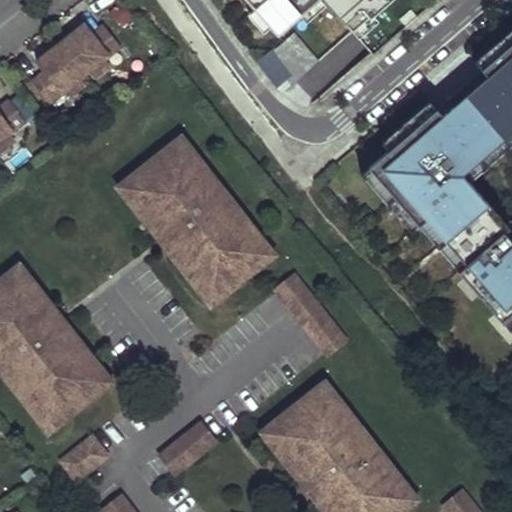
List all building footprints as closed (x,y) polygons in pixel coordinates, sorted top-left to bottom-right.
[(250,0),(281,34),(319,0),(250,0)] [(326,0),(334,9),(343,0),(326,0)] [(343,0),(334,9),(355,32),(371,18),(373,20),(376,16),(395,0),(343,0)] [(355,32),(361,40),(381,22),(376,16),(373,20),(371,18),(355,32)] [(121,47),(104,26),(92,34),(84,24),(36,62),(44,72),(33,81),(49,103),(121,47)] [(511,26),(475,59),(481,67),(511,40),(511,26)] [(296,33),(273,53),(293,86),(321,61),(296,33)] [(509,328),(511,325),(511,239),(503,229),(508,224),(504,220),(468,179),(461,171),(502,135),(494,126),(503,117),(497,109),(509,99),(511,102),(511,40),(481,67),(485,71),(450,102),(452,105),(442,114),(436,106),(368,165),(419,223),(426,216),(465,261),(457,268),(509,328)] [(481,67),(446,98),(450,102),(485,71),(481,67)] [(461,171),(468,179),(511,140),(511,102),(509,99),(497,109),(503,117),(494,126),(502,135),(461,171)] [(0,141),(27,121),(10,100),(0,106),(0,141)] [(193,150),(182,136),(172,143),(183,157),(193,150)] [(238,207),(219,184),(213,189),(203,177),(210,171),(193,150),(183,157),(172,143),(126,180),(138,194),(128,201),(145,222),(152,217),(161,230),(169,240),(163,245),(174,258),(180,253),(190,265),(183,271),(200,292),(209,284),(220,299),(266,262),(255,248),(264,241),(248,220),(241,225),(231,212),(238,207)] [(368,165),(361,172),(411,229),(419,223),(368,165)] [(219,184),(210,171),(203,177),(213,189),(219,184)] [(138,194),(126,180),(117,187),(128,201),(138,194)] [(248,220),(238,207),(231,212),(241,225),(248,220)] [(426,216),(419,223),(457,268),(465,261),(426,216)] [(511,220),(508,216),(504,220),(508,224),(503,229),(511,239),(511,220)] [(161,230),(152,217),(145,222),(155,235),(161,230)] [(169,240),(161,230),(155,235),(163,245),(169,240)] [(276,255),(264,241),(255,248),(266,262),(276,255)] [(190,265),(180,253),(174,258),(183,271),(190,265)] [(31,278),(20,264),(10,271),(22,285),(31,278)] [(59,327),(51,316),(41,304),(47,299),(31,278),(22,285),(10,271),(0,278),(0,371),(10,385),(17,380),(27,392),(20,398),(37,418),(46,411),(58,425),(104,389),(93,375),(102,368),(85,347),(79,352),(69,340),(76,335),(65,322),(59,327)] [(346,340),(295,274),(275,289),(327,355),(346,340)] [(220,299),(209,284),(200,292),(211,306),(220,299)] [(57,312),(47,299),(41,304),(51,316),(57,312)] [(65,322),(57,312),(51,316),(59,327),(65,322)] [(85,347),(76,335),(69,340),(79,352),(85,347)] [(113,382),(102,368),(93,375),(104,389),(113,382)] [(27,392),(17,380),(10,385),(20,398),(27,392)] [(336,395),(325,381),(316,388),(327,402),(336,395)] [(381,452),(363,429),(356,434),(347,422),(353,416),(336,395),(327,402),(316,388),(270,425),(281,439),(272,446),(288,467),(295,462),(304,474),(298,479),(308,492),(315,487),(323,497),(332,509),(328,511),(402,511),(409,506),(398,492),(407,485),(391,464),(384,469),(374,457),(381,452)] [(58,425),(46,411),(37,418),(49,433),(58,425)] [(363,429),(353,416),(347,422),(356,434),(363,429)] [(217,441),(201,422),(160,455),(175,474),(217,441)] [(281,439),(270,425),(261,432),(272,446),(281,439)] [(108,455),(93,436),(61,461),(77,480),(108,455)] [(391,464),(381,452),(374,457),(384,469),(391,464)] [(304,474),(295,462),(288,467),(298,479),(304,474)] [(419,499),(407,485),(398,492),(409,506),(419,499)] [(323,497),(315,487),(308,492),(316,502),(323,497)] [(479,511),(462,490),(443,505),(448,511),(479,511)] [(134,511),(121,495),(102,509),(104,511),(134,511)] [(328,511),(332,509),(323,497),(316,502),(323,511),(328,511)]
